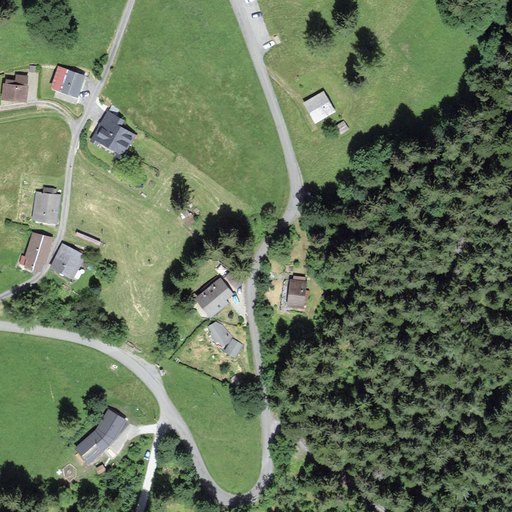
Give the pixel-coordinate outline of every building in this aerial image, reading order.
[(85,77),(60,68),(53,87),(78,96),(85,77)] [(27,87),(4,84),(3,99),(26,101),(27,87)] [(323,93),(305,102),(316,122),(334,112),(323,93)] [(122,121),(108,113),(91,141),(97,145),(100,140),(121,153),(132,135),(119,127),(122,121)] [(348,129),(343,122),(337,126),(341,133),(348,129)] [(58,196),(37,193),(33,220),(55,223),(58,196)] [(52,239),(33,233),(25,258),(28,258),(25,266),(40,271),(43,261),(45,261),(52,239)] [(83,255),(63,245),(51,269),(71,279),(83,255)] [(221,279),(196,299),(211,317),(227,303),(225,300),(233,293),(221,279)] [(306,282),(291,281),(289,306),(303,307),(306,282)] [(223,326),(216,323),(209,327),(213,332),(211,334),(217,341),(218,340),(222,346),(233,338),(223,326)] [(233,339),(226,351),(235,357),(242,345),(233,339)] [(97,431),(78,447),(87,461),(110,442),(124,421),(111,412),(97,431)]
